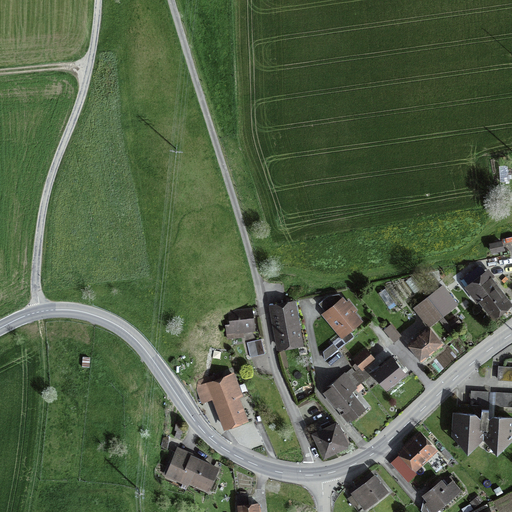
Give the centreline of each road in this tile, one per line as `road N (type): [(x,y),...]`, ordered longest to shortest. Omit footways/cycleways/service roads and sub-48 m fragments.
road 1 (unclassified): [(180,0),(281,385),(318,474)]
road 2 (tertiary): [(0,327),(57,309),(106,319),(141,345),(198,425),(229,452),(275,470),(318,474)]
road 3 (tertiary): [(318,474),(373,453),(511,334)]
